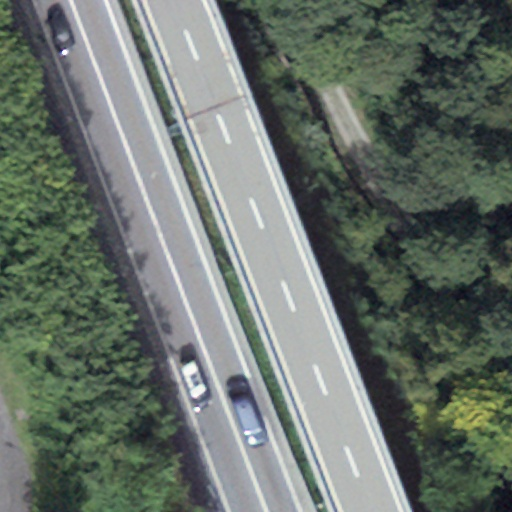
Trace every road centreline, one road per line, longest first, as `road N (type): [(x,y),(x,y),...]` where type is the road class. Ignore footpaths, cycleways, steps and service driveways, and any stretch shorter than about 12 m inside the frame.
road 1 (trunk): [(266,511),(70,0)]
road 2 (primary): [(172,0),(368,511)]
road 3 (track): [(278,0),(511,368)]
